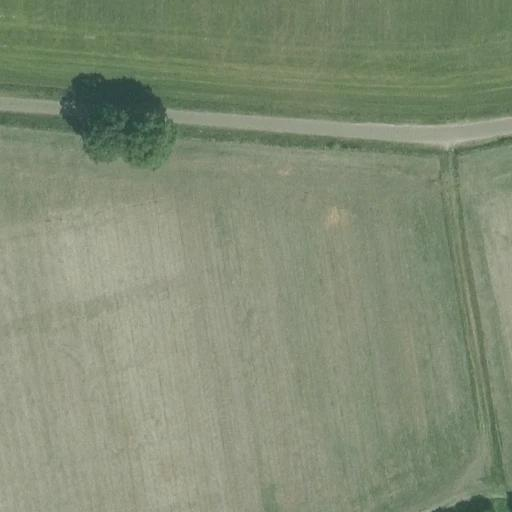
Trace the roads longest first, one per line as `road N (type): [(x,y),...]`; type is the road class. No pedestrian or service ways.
road 1 (unclassified): [(511,121),(443,131),(0,100)]
road 2 (track): [(502,488),(443,131)]
